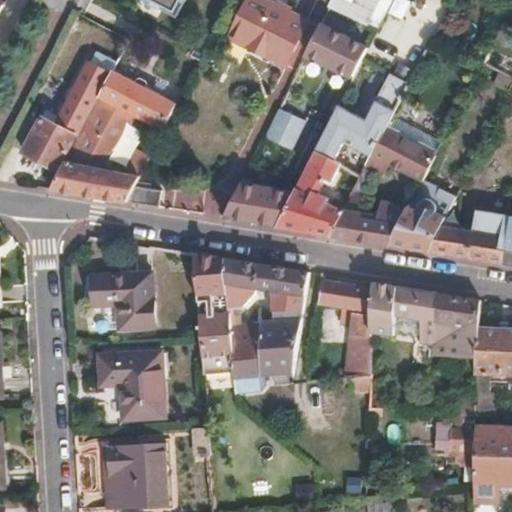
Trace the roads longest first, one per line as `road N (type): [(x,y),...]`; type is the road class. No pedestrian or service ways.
road 1 (residential): [(55,206),(511,284)]
road 2 (residential): [(56,511),(39,244),(55,206)]
